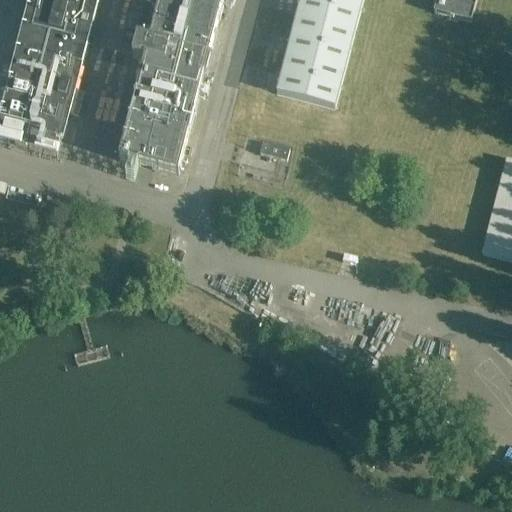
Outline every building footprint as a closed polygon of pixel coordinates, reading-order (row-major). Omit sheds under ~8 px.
[(63,141),(99,0),(34,0),(2,126),(63,141)] [(179,178),(224,0),(137,0),(161,6),(151,44),(147,43),(138,41),(134,60),(146,63),(122,164),(179,178)] [(336,112),(364,0),(301,0),(277,97),(336,112)] [(471,24),(477,0),(437,0),(434,14),(471,24)] [(147,43),(152,23),(132,18),(127,38),(138,41),(147,43)] [(287,166),(291,152),(264,145),(260,160),(287,166)] [(511,265),(511,164),(508,164),(483,258),(511,265)]
